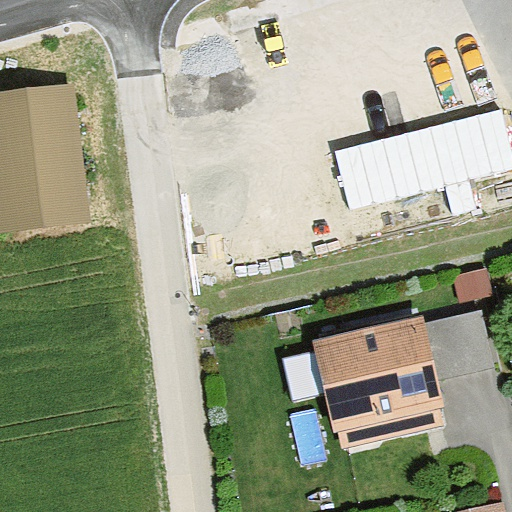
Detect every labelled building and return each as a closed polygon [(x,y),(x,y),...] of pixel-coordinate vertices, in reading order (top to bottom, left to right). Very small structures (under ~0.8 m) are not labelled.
[(75,92),(0,100),(0,238),(91,228),(75,92)] [(338,149),(357,212),(511,165),(511,122),(505,100),(338,149)] [(488,271),(458,277),(464,302),(465,306),(494,299),(488,271)] [(481,311),(424,324),(437,381),(466,375),(494,368),(481,311)] [(319,340),(313,342),(315,350),(324,391),(325,395),(331,422),(334,432),(338,431),(342,448),(427,429),(443,425),(439,408),(443,408),(437,381),(424,324),(423,317),(325,339),(319,340)] [(506,511),(504,503),(463,511),(506,511)]
